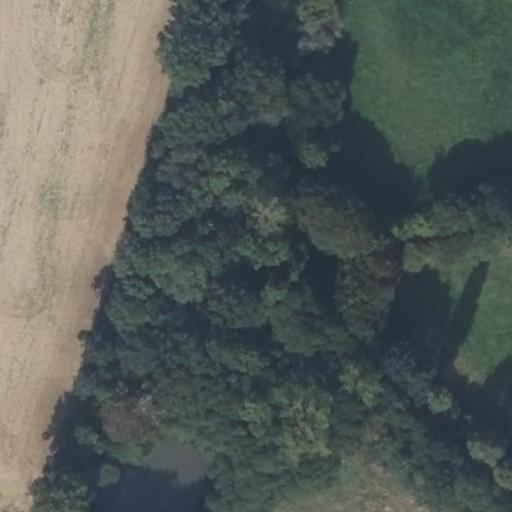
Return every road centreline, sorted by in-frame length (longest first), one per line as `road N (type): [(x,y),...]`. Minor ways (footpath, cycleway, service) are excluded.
road 1 (unknown): [(327,0),(327,266),(511,469)]
road 2 (unknown): [(327,266),(511,214)]
